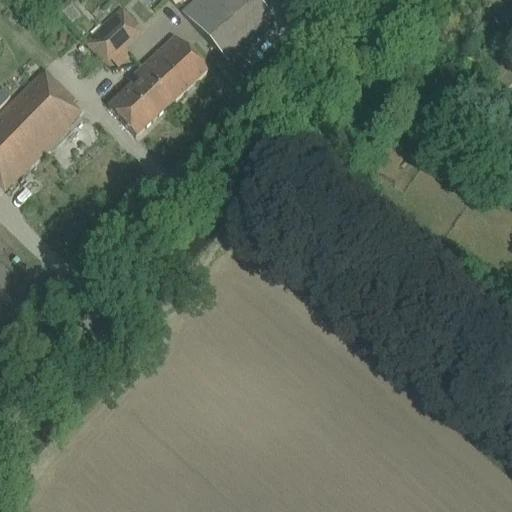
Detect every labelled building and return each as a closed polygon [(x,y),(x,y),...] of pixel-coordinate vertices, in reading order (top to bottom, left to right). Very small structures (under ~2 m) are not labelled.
[(198,0),(182,15),(219,56),(266,12),(255,0),(198,0)] [(511,8),(499,21),(510,32),(511,30),(511,8)] [(80,11),(68,18),(75,29),(87,22),(80,11)] [(102,61),(139,28),(123,11),(87,44),(102,61)] [(106,107),(135,140),(207,74),(173,37),(134,73),(138,77),(106,107)] [(45,71),(0,116),(0,188),(5,193),(12,187),(13,188),(45,155),(45,154),(81,118),(70,107),(75,102),(45,71)]
